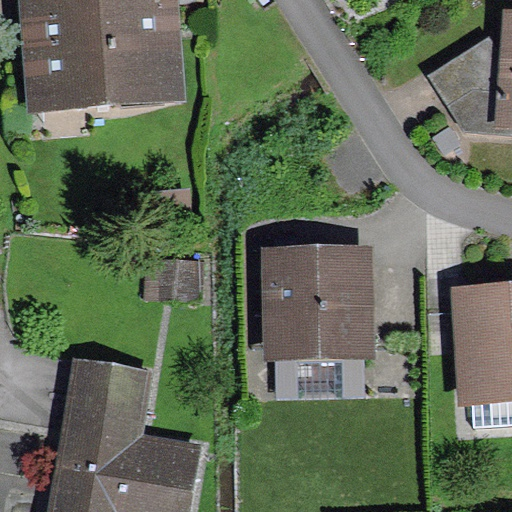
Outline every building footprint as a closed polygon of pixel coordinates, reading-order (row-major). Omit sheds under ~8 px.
[(121,105),(120,93),(169,89),(161,0),(32,0),(40,99),(72,96),(86,108),(121,105)] [(507,134),(508,120),(511,119),(511,53),(511,68),(499,67),(486,46),(433,80),(465,131),(507,134)] [(184,289),(183,303),(198,304),(200,266),(162,263),(161,287),(184,289)] [(272,266),(273,352),(363,350),(361,264),(272,266)] [(511,392),(511,299),(464,303),(470,395),(511,392)] [(78,367),(53,511),(184,511),(195,453),(133,443),(146,378),(78,367)]
